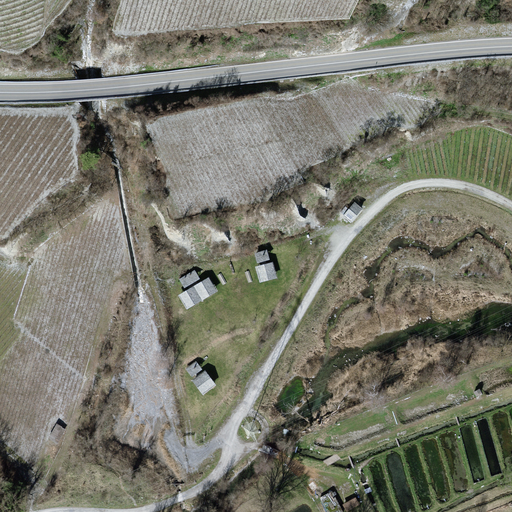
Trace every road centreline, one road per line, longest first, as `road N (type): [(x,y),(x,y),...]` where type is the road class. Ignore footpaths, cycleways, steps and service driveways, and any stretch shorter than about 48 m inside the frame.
road 1 (track): [(135,511),(194,491),(220,471),(237,420),(336,253),(391,195),(445,182),(511,205)]
road 2 (primary): [(511,46),(0,92)]
road 3 (track): [(231,436),(192,453),(178,351)]
